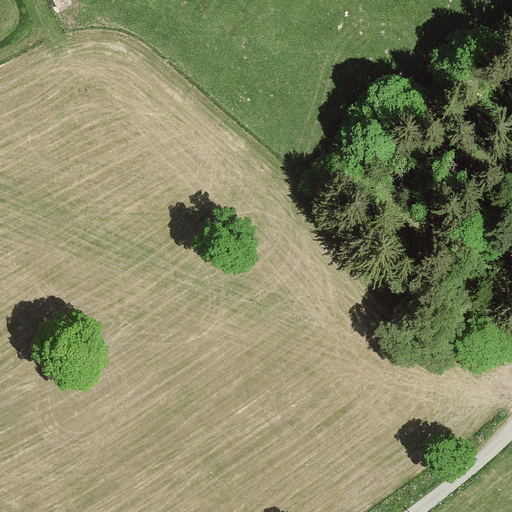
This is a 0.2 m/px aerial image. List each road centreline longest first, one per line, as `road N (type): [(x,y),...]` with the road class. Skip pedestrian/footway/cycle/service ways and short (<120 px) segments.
road 1 (track): [(257,134),(312,195),(368,298),(413,354),(511,395)]
road 2 (unclassified): [(415,511),(511,429)]
